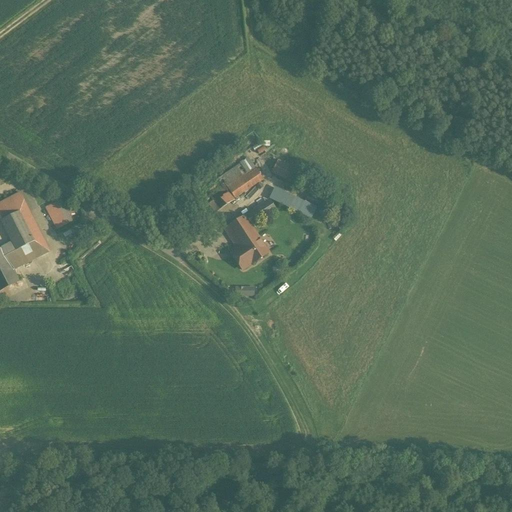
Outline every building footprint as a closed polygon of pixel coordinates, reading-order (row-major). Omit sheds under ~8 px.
[(300,163),(282,154),(276,167),(294,176),(300,163)] [(254,167),(249,159),(218,179),(220,181),(206,190),(219,210),(233,200),(224,187),(226,186),(254,167)] [(263,180),(254,167),(226,186),(234,199),(263,180)] [(0,217),(13,243),(2,248),(14,270),(49,252),(20,193),(0,204),(0,217)] [(65,206),(61,196),(50,200),(54,210),(65,206)] [(269,200),(244,217),(250,226),(275,210),(269,200)] [(244,217),(224,230),(237,248),(240,247),(243,251),(236,256),(244,268),(251,264),(268,253),(250,226),(244,217)] [(0,290),(19,281),(14,270),(2,248),(0,248),(0,290)]
